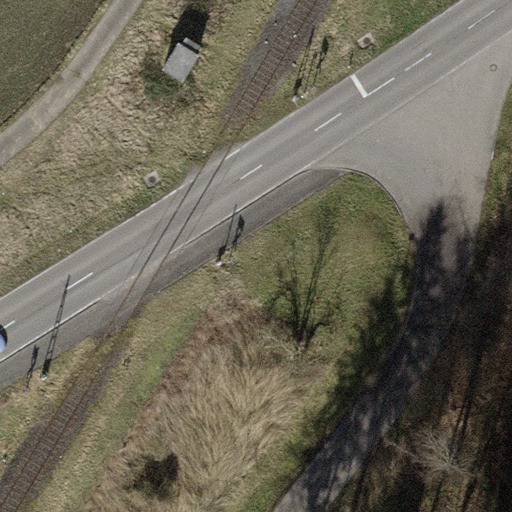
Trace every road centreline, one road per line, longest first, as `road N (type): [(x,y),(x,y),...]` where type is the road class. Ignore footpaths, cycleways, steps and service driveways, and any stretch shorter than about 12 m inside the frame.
road 1 (tertiary): [(0,333),(511,1)]
road 2 (track): [(132,0),(57,103),(0,152)]
